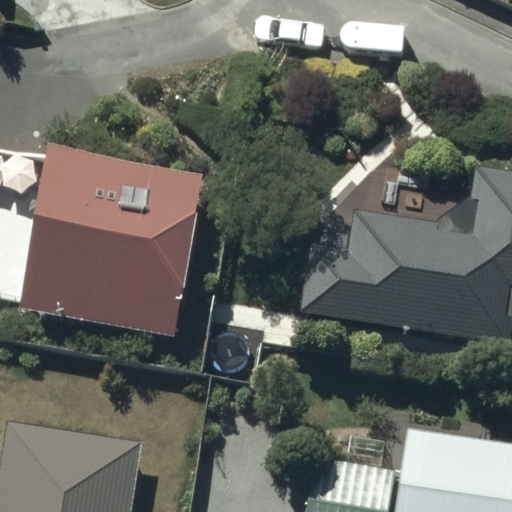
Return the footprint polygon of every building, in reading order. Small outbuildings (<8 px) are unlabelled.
[(204,172),(46,141),(14,304),(173,334),(204,172)] [(306,241),(297,310),(508,341),(511,318),(511,166),(470,163),(468,195),(446,193),(443,221),(354,209),(349,247),(306,241)] [(128,511),(140,440),(6,420),(0,458),(0,511),(128,511)] [(398,468),(394,468),(388,511),(511,511),(511,444),(404,429),(398,468)] [(388,511),(394,468),(310,455),(302,511),(388,511)]
